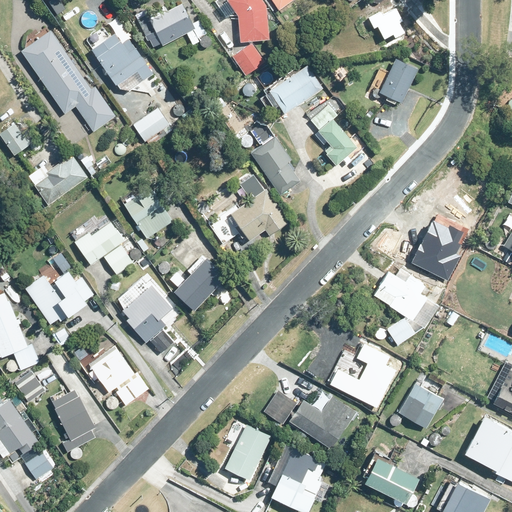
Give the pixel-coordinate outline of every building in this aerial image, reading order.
[(225,0),(223,1),(233,16),(237,13),(241,18),(243,45),(252,44),(254,44),(272,42),(269,8),(262,0),(225,0)] [(272,0),(281,12),(298,0),(272,0)] [(195,24),(186,5),(153,21),(150,16),(139,21),(149,42),(151,41),(155,49),(164,45),(165,48),(177,42),(179,47),(192,41),(194,46),(201,42),(200,39),(209,34),(201,20),(195,24)] [(377,22),(388,41),(397,36),(399,40),(408,35),(401,22),(404,20),(399,9),(377,22)] [(24,52),(67,115),(78,107),(96,133),(117,118),(97,89),(94,91),(53,32),(24,52)] [(118,36),(95,52),(120,87),(121,86),(123,90),(140,79),(145,80),(147,83),(156,76),(138,50),(131,55),(118,36)] [(248,77),(267,64),(254,46),(254,45),(253,46),(235,58),(248,77)] [(378,83),(381,85),(379,89),(383,91),(382,93),(404,104),(421,71),(398,60),(391,74),(384,71),(378,83)] [(273,92),(288,116),(326,91),(311,68),(273,92)] [(312,121),(322,132),(317,135),(326,146),(329,143),(333,148),(327,152),(330,155),(329,156),(339,168),(361,149),(336,120),(341,117),(331,105),(312,121)] [(160,110),(136,127),(147,143),(171,127),(160,110)] [(178,116),(173,120),(176,125),(181,122),(178,116)] [(17,125),(2,136),(17,157),(34,145),(27,135),(25,137),(17,125)] [(278,138),(254,155),(283,196),(302,183),(290,165),(295,162),(278,138)] [(89,157),(83,161),(88,169),(94,165),(89,157)] [(104,157),(96,162),(101,169),(109,163),(104,157)] [(40,193),(44,197),(50,206),(89,177),(76,158),(64,165),(63,163),(48,174),(50,177),(36,187),(40,193)] [(240,206),(212,226),(226,246),(242,235),(245,240),(249,237),(253,243),(268,232),(272,237),(293,223),(270,190),(267,192),(257,178),(243,187),(253,202),(242,209),(240,206)] [(129,206),(148,237),(176,220),(156,189),(129,206)] [(38,201),(44,197),(40,193),(35,197),(38,201)] [(105,257),(119,276),(136,265),(122,245),(127,242),(113,223),(94,236),(92,233),(78,243),(93,265),(105,257)] [(511,225),(502,242),(511,248),(511,225)] [(368,290),(411,318),(426,295),(419,290),(424,283),(421,281),(429,268),(414,259),(403,276),(385,264),(368,290)] [(210,261),(177,295),(197,314),(230,280),(210,261)] [(65,274),(51,283),(47,276),(27,289),(51,328),(85,306),(83,303),(95,296),(84,279),(73,286),(65,274)] [(114,282),(112,289),(118,291),(121,284),(114,282)] [(124,313),(132,321),(129,323),(148,344),(167,328),(163,322),(176,310),(154,286),(124,313)] [(11,304),(8,296),(0,299),(0,347),(5,361),(15,356),(23,372),(42,364),(34,346),(30,347),(13,304),(11,304)] [(396,342),(414,331),(402,313),(384,325),(396,342)] [(63,343),(64,342),(71,338),(65,329),(58,333),(57,334),(63,343)] [(166,331),(154,343),(165,355),(177,343),(166,331)] [(339,368),(330,387),(375,409),(393,372),(383,367),(388,357),(362,344),(354,360),(365,365),(359,377),(339,368)] [(119,350),(93,369),(111,395),(119,390),(122,393),(119,394),(128,407),(151,390),(139,373),(137,375),(119,350)] [(31,371),(15,383),(29,402),(45,390),(31,371)] [(412,378),(395,407),(423,423),(439,394),(412,378)] [(502,388),(495,403),(511,411),(511,380),(507,391),(502,388)] [(265,409),(281,420),(294,401),(278,390),(265,409)] [(98,429),(82,397),(81,398),(78,391),(54,403),(73,441),(65,445),(70,453),(97,439),(93,431),(98,429)] [(301,396),(286,416),(329,446),(355,409),(331,392),(319,409),(301,396)] [(13,402),(0,410),(0,436),(13,457),(22,451),(26,457),(42,446),(13,402)] [(511,437),(505,434),(510,425),(487,413),(482,423),(479,421),(466,444),(484,453),(485,452),(490,455),(482,470),(501,480),(511,458),(511,437)] [(271,436),(247,425),(226,468),(250,479),(271,436)] [(444,453),(451,458),(455,451),(447,446),(444,453)] [(327,462),(295,448),(273,498),(304,511),(308,511),(323,479),(320,478),(327,462)] [(373,451),(360,476),(399,498),(413,473),(373,451)] [(26,463),(37,480),(54,468),(43,452),(26,463)] [(449,511),(478,511),(488,495),(454,477),(438,506),(449,511)] [(0,511),(8,511),(0,502),(0,511)]
